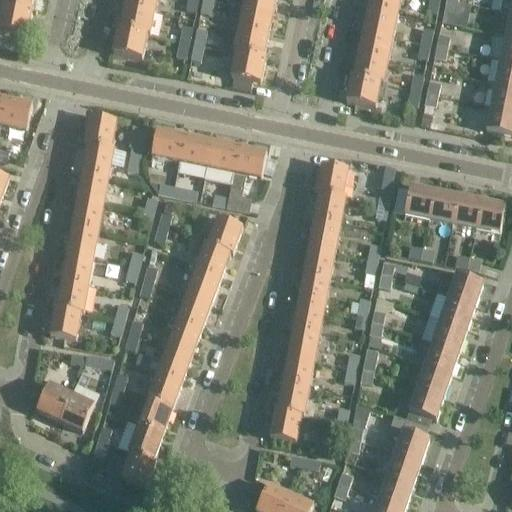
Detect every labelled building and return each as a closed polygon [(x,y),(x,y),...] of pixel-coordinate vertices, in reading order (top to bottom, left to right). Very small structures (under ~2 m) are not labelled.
[(0,0),(0,10),(1,11),(31,17),(31,15),(29,15),(32,0),(0,0)] [(126,0),(124,11),(155,17),(158,0),(126,0)] [(243,0),(242,9),(273,15),(275,0),(243,0)] [(369,0),(367,15),(398,21),(401,0),(369,0)] [(429,0),(426,19),(436,21),(440,1),(435,0),(429,0)] [(445,0),(445,6),(457,8),(458,0),(445,0)] [(511,0),(502,0),(499,17),(509,19),(511,19),(511,0)] [(185,17),(195,19),(196,19),(199,4),(188,2),(185,17)] [(199,19),(209,21),(213,6),(202,4),(199,19)] [(445,6),(442,17),(455,20),(457,8),(445,6)] [(242,9),(237,33),(268,38),(273,15),(242,9)] [(0,16),(0,36),(25,41),(26,41),(31,17),(1,11),(0,16)] [(117,33),(117,35),(147,41),(150,42),(155,17),(124,11),(120,34),(117,33)] [(367,15),(362,37),(393,43),(398,21),(367,15)] [(182,32),(179,48),(189,50),(192,34),(182,32)] [(235,44),(232,58),(232,59),(234,59),(263,63),(268,38),(237,33),(235,44)] [(422,34),(419,49),(430,51),(433,37),(422,34)] [(142,66),(147,41),(117,35),(112,59),(142,66)] [(196,35),(193,51),(202,52),(203,50),(205,39),(205,37),(196,35)] [(362,37),(358,59),(388,66),(393,43),(362,37)] [(437,40),(435,53),(447,56),(449,43),(437,40)] [(511,41),(505,40),(500,63),(511,65),(511,41)] [(176,64),(185,65),(189,50),(179,48),(176,64)] [(416,65),(426,67),(427,67),(430,51),(419,49),(416,65)] [(193,51),(190,66),(199,68),(202,52),(193,51)] [(433,64),(445,67),(447,56),(435,53),(433,64)] [(265,64),(263,63),(234,59),(229,84),(260,90),(265,64)] [(358,59),(353,82),(384,88),(388,66),(358,59)] [(511,65),(500,63),(495,86),(511,89),(511,65)] [(384,88),(353,82),(352,82),(352,81),(346,80),(344,93),(348,94),(345,108),(376,114),(381,90),(383,90),(384,88)] [(413,80),(410,95),(421,97),(423,82),(413,80)] [(511,89),(495,86),(490,111),(511,116),(511,89)] [(428,87),(425,100),(437,102),(439,96),(440,90),(428,87)] [(407,111),(417,113),(421,97),(410,95),(407,111)] [(424,112),(432,113),(432,114),(435,114),(437,102),(425,100),(423,112),(424,112)] [(4,106),(0,127),(0,131),(26,137),(32,111),(4,106)] [(485,137),(492,138),(511,142),(511,116),(490,111),(485,137)] [(422,118),(419,132),(429,134),(431,120),(430,120),(422,118)] [(84,151),(87,151),(111,155),(116,128),(89,123),(84,151)] [(128,153),(130,153),(140,155),(144,134),(132,132),(128,153)] [(150,163),(178,169),(182,142),(156,136),(150,163)] [(182,142),(178,169),(176,179),(204,185),(208,147),(182,142)] [(208,147),(204,185),(230,191),(236,153),(208,147)] [(87,151),(82,179),(108,180),(113,156),(111,155),(87,151)] [(136,180),(136,179),(140,155),(130,153),(126,178),(136,180)] [(236,153),(230,191),(228,204),(225,214),(248,218),(251,206),(241,204),(245,183),(260,186),(266,159),(236,153)] [(316,199),(318,200),(343,203),(348,176),(350,166),(341,164),(339,174),(321,171),(316,199)] [(82,179),(77,204),(103,209),(108,180),(82,179)] [(0,181),(0,207),(8,185),(0,181)] [(157,200),(175,204),(177,194),(159,190),(157,200)] [(404,221),(428,226),(434,198),(410,193),(404,221)] [(177,194),(175,204),(195,208),(197,198),(177,194)] [(380,194),(377,208),(387,211),(389,196),(380,194)] [(434,198),(428,226),(452,231),(457,202),(434,198)] [(318,200),(314,223),(341,228),(346,203),(343,203),(318,200)] [(214,201),(211,211),(225,214),(228,204),(214,201)] [(457,202),(452,231),(474,235),(480,207),(457,202)] [(77,204),(72,232),(98,236),(103,209),(77,204)] [(144,213),(142,218),(152,221),(156,206),(146,204),(144,213)] [(165,205),(161,219),(170,221),(173,206),(165,205)] [(480,207),(474,235),(499,240),(505,212),(480,207)] [(375,224),(384,226),(387,211),(377,208),(375,224)] [(138,233),(148,236),(152,221),(142,218),(138,233)] [(161,219),(157,232),(168,235),(171,221),(170,221),(161,219)] [(314,223),(309,248),(336,254),(341,228),(314,223)] [(216,224),(206,250),(229,260),(232,261),(242,234),(216,224)] [(72,232),(68,257),(94,261),(98,236),(72,232)] [(153,248),(154,249),(163,251),(168,235),(157,232),(153,248)] [(309,248),(304,277),(331,282),(336,254),(309,248)] [(204,249),(197,270),(221,282),(229,260),(206,250),(204,249)] [(369,250),(367,264),(377,267),(379,252),(369,250)] [(410,252),(408,264),(419,267),(419,266),(421,254),(410,252)] [(421,254),(419,266),(419,267),(431,269),(434,257),(421,254)] [(68,257),(62,286),(89,289),(94,261),(68,257)] [(132,257),(128,272),(138,275),(142,260),(132,257)] [(457,262),(454,274),(466,276),(468,264),(457,262)] [(364,280),(373,281),(374,282),(377,267),(367,264),(364,280)] [(468,264),(466,276),(478,279),(480,267),(468,264)] [(197,270),(187,295),(213,305),(221,282),(197,270)] [(382,270),(380,281),(391,284),(394,272),(382,270)] [(124,287),(134,289),(138,275),(128,272),(124,287)] [(146,272),(143,286),(153,290),(157,275),(146,272)] [(304,277),(299,303),(326,309),(331,282),(304,277)] [(406,278),(403,287),(405,287),(418,292),(421,283),(406,278)] [(455,280),(447,304),(474,313),(482,289),(455,280)] [(377,294),(389,296),(391,284),(380,281),(377,294)] [(62,286),(57,314),(81,319),(83,319),(89,289),(62,286)] [(138,302),(139,302),(148,305),(153,290),(143,286),(138,302)] [(405,287),(403,294),(416,298),(418,292),(405,287)] [(187,295),(178,321),(203,331),(213,305),(187,295)] [(299,303),(294,329),(321,334),(326,309),(299,303)] [(356,319),(367,321),(369,306),(359,304),(357,311),(350,310),(349,318),(356,319)] [(447,304),(439,328),(455,333),(466,336),(474,313),(447,304)] [(117,311),(114,324),(124,326),(128,309),(120,306),(119,311),(117,311)] [(61,344),(60,352),(72,354),(73,346),(76,347),(81,319),(57,314),(55,314),(50,342),(61,344)] [(373,317),(371,328),(382,330),(384,319),(373,317)] [(353,334),(363,336),(364,336),(367,321),(356,319),(353,334)] [(178,321),(167,351),(192,360),(203,331),(178,321)] [(120,343),(121,338),(124,326),(114,324),(109,340),(120,343)] [(132,326),(128,340),(138,343),(142,329),(132,326)] [(368,341),(369,341),(380,344),(382,330),(371,328),(368,341)] [(439,328),(431,350),(458,358),(466,336),(455,333),(439,328)] [(294,329),(288,358),(316,363),(321,334),(294,329)] [(134,358),(138,343),(128,340),(124,355),(134,358)] [(431,350),(424,371),(452,378),(458,358),(431,350)] [(167,351),(155,383),(181,390),(192,360),(167,351)] [(365,355),(363,371),(375,373),(377,358),(365,355)] [(288,358),(283,387),(310,393),(316,363),(288,358)] [(69,369),(84,372),(86,362),(71,359),(69,369)] [(349,359),(346,374),(355,376),(356,376),(359,361),(349,359)] [(101,375),(100,385),(105,386),(102,400),(106,401),(113,367),(86,362),(84,372),(99,374),(101,375)] [(359,389),(371,391),(375,373),(363,371),(359,389)] [(424,371),(417,391),(444,401),(452,378),(424,371)] [(346,374),(343,389),(353,391),(356,376),(355,376),(346,374)] [(117,379),(113,394),(123,397),(127,382),(117,379)] [(155,383),(146,406),(172,415),(181,390),(155,383)] [(283,387),(277,416),(301,423),(301,422),(304,423),(310,393),(283,387)] [(36,416),(59,427),(71,400),(49,390),(36,416)] [(417,391),(408,417),(405,427),(428,434),(431,425),(435,426),(444,401),(417,391)] [(108,408),(109,408),(119,411),(123,397),(113,394),(108,408)] [(71,400),(59,427),(81,437),(94,411),(71,400)] [(146,406),(137,432),(162,441),(172,415),(146,406)] [(355,411),(350,434),(362,436),(369,416),(355,411)] [(338,413),(335,428),(346,430),(348,415),(338,413)] [(296,449),(301,423),(277,416),(275,416),(269,444),(296,449)] [(398,446),(392,463),(419,473),(428,445),(424,444),(428,434),(405,427),(393,422),(386,442),(398,446)] [(332,443),(342,445),(343,445),(346,430),(335,428),(332,443)] [(102,432),(97,446),(106,449),(111,435),(102,432)] [(137,432),(127,457),(127,458),(129,459),(130,457),(153,466),(162,441),(137,432)] [(350,434),(348,444),(360,446),(362,436),(350,434)] [(346,457),(357,460),(360,446),(348,444),(346,457)] [(97,446),(93,461),(102,464),(106,449),(97,446)] [(156,467),(153,466),(130,457),(129,459),(120,484),(145,494),(156,467)] [(289,471),(303,474),(305,464),(291,462),(289,471)] [(392,463),(386,482),(412,494),(419,473),(392,463)] [(305,464),(303,474),(318,477),(320,467),(305,464)] [(341,479),(337,491),(348,495),(352,483),(341,479)] [(386,482),(378,505),(395,511),(405,511),(412,494),(386,482)] [(258,511),(286,511),(291,502),(268,491),(258,511)] [(332,502),(333,502),(344,506),(348,495),(337,491),(332,502)] [(291,502),(286,511),(312,511),(313,511),(291,502)]
